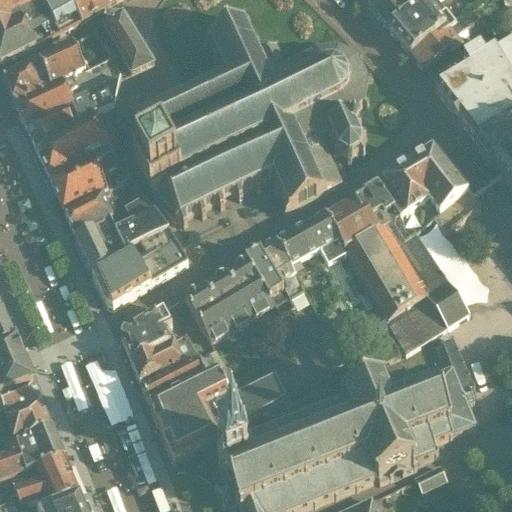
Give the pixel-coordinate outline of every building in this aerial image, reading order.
[(0,0),(0,23),(4,22),(1,17),(12,12),(25,7),(32,18),(46,12),(61,39),(84,27),(66,0),(0,0)] [(89,0),(66,0),(84,27),(101,18),(89,0)] [(119,7),(114,0),(89,0),(101,18),(119,7)] [(358,0),(366,8),(374,0),(358,0)] [(374,0),(366,8),(387,33),(428,0),(374,0)] [(428,0),(387,33),(409,58),(453,24),(437,5),(444,0),(428,0)] [(25,7),(12,12),(16,19),(34,54),(37,53),(36,52),(61,39),(46,12),(32,18),(25,7)] [(4,22),(0,23),(0,71),(34,54),(16,19),(12,12),(1,17),(4,22)] [(453,24),(409,58),(424,76),(448,58),(449,60),(463,48),(458,42),(478,23),(477,22),(470,16),(461,24),(460,22),(455,27),(453,24)] [(111,67),(121,86),(130,82),(155,71),(123,20),(99,34),(93,36),(111,67)] [(133,129),(128,131),(134,167),(136,166),(152,199),(150,200),(176,228),(178,227),(182,224),(273,182),(288,217),(342,188),(324,151),(318,155),(312,141),(328,133),(339,158),(350,164),(362,157),(362,146),(357,132),(359,129),(359,125),(356,123),(350,123),(364,108),(367,86),(357,65),(351,58),(338,55),(315,57),(287,72),(276,48),(257,57),(244,28),(208,45),(226,81),(190,97),(131,126),(133,129)] [(61,88),(95,74),(80,45),(72,50),(72,49),(49,60),(61,88)] [(438,93),(435,95),(452,117),(451,117),(460,128),(460,127),(477,149),(479,152),(480,152),(511,133),(511,132),(511,119),(508,112),(509,111),(511,116),(511,47),(507,51),(494,59),(484,65),(480,57),(474,61),(463,67),(468,75),(438,93)] [(61,88),(49,60),(2,82),(15,111),(61,88)] [(95,74),(61,88),(15,111),(25,135),(26,136),(69,112),(79,131),(116,115),(121,86),(111,67),(95,74)] [(69,112),(26,136),(34,153),(79,131),(69,112)] [(79,131),(34,153),(42,170),(116,134),(116,115),(79,131)] [(117,153),(116,134),(42,170),(49,186),(117,153)] [(511,135),(480,155),(478,156),(479,158),(481,157),(492,171),(491,172),(492,174),(494,173),(501,183),(500,184),(500,185),(502,187),(503,185),(511,196),(511,197),(511,198),(511,199),(511,135)] [(124,167),(117,153),(49,186),(56,203),(124,167)] [(433,153),(406,170),(431,206),(429,207),(438,219),(466,195),(433,153)] [(132,184),(124,167),(56,203),(64,220),(132,184)] [(383,185),(377,189),(400,223),(401,224),(407,219),(407,220),(429,207),(431,206),(406,170),(382,184),(383,185)] [(132,184),(64,220),(75,244),(142,206),(132,184)] [(357,206),(327,223),(340,246),(339,247),(347,261),(380,317),(379,318),(385,330),(389,335),(390,335),(405,360),(448,333),(427,300),(447,288),(425,257),(415,242),(407,247),(405,243),(403,231),(400,224),(401,224),(400,223),(377,189),(355,202),(357,206)] [(466,195),(438,219),(438,220),(433,224),(445,241),(480,213),(469,198),(466,195)] [(142,206),(75,244),(93,282),(166,235),(142,206)] [(314,225),(294,237),(301,249),(312,243),(321,257),(329,271),(347,261),(339,247),(340,246),(327,223),(325,219),(314,225)] [(168,238),(166,235),(93,282),(107,313),(113,315),(152,291),(188,270),(168,238)] [(294,237),(275,248),(290,273),(321,257),(312,243),(301,249),(294,237)] [(275,248),(252,261),(281,308),(288,305),(289,307),(304,298),(296,282),(290,273),(275,248)] [(281,308),(252,261),(244,266),(246,268),(240,271),(267,316),(275,312),(281,308)] [(267,316),(240,271),(185,304),(211,350),(267,316)] [(469,320),(447,288),(427,300),(448,333),(469,320)] [(131,368),(171,347),(163,334),(172,329),(163,313),(155,318),(125,337),(121,346),(131,368)] [(385,330),(379,318),(356,335),(374,372),(400,362),(387,337),(389,335),(385,330)] [(3,319),(0,320),(0,355),(16,348),(3,319)] [(313,364),(335,352),(322,329),(300,342),(313,364)] [(222,491),(216,493),(222,511),(226,511),(229,511),(311,511),(418,470),(439,461),(434,450),(451,443),(452,444),(453,444),(453,441),(477,433),(468,410),(474,408),(468,394),(473,392),(453,344),(442,348),(452,374),(427,383),(409,391),(405,379),(358,399),(350,380),(326,389),(329,396),(318,400),(323,413),(240,446),(241,448),(240,448),(239,447),(235,449),(235,450),(224,454),(223,454),(218,455),(219,457),(218,457),(223,468),(220,469),(218,473),(221,479),(225,481),(219,483),(222,491)] [(171,347),(131,368),(141,390),(185,368),(174,347),(175,347),(175,346),(171,347)] [(0,355),(0,402),(33,389),(16,348),(0,355)] [(345,369),(335,352),(313,364),(323,381),(345,369)] [(150,410),(190,390),(226,373),(215,356),(198,365),(142,393),(150,410)] [(277,362),(233,384),(232,385),(240,398),(276,380),(284,375),(277,362)] [(226,373),(190,390),(204,417),(240,398),(232,385),(233,384),(226,373)] [(190,390),(150,410),(149,411),(172,469),(217,447),(288,405),(276,380),(240,398),(204,417),(190,390)] [(33,389),(0,402),(0,422),(4,421),(37,408),(41,406),(33,389)] [(42,409),(41,406),(37,408),(4,421),(16,450),(51,435),(42,409)] [(0,488),(1,488),(0,485),(0,462),(4,460),(2,456),(16,450),(4,421),(0,422),(0,488)] [(51,435),(16,450),(2,456),(4,460),(0,462),(0,485),(1,488),(64,466),(51,435)] [(1,488),(0,488),(0,511),(48,511),(79,502),(64,466),(1,488)] [(440,472),(415,484),(422,498),(447,485),(440,472)] [(83,511),(80,503),(79,502),(48,511),(83,511)] [(375,511),(372,503),(353,511),(375,511)]
